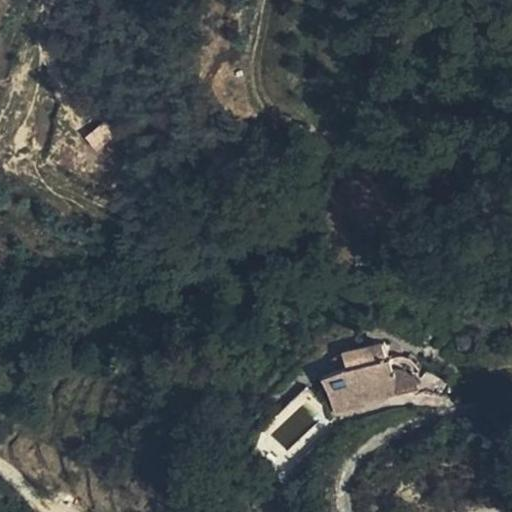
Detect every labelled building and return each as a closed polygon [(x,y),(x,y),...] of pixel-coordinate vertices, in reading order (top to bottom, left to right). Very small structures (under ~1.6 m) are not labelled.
[(84,136),(96,153),(115,141),(104,123),(84,136)] [(388,355),(384,339),(344,349),(344,353),(333,357),(334,364),(346,359),(347,365),(323,374),(336,413),(356,408),(362,400),(417,384),(414,375),(410,371),(406,368),(403,367),(394,368),(391,355),(388,355)] [(408,356),(391,355),(394,368),(403,367),(406,368),(410,371),(414,375),(418,368),(408,356)] [(306,384),(264,425),(272,432),(307,399),(316,408),(323,401),(306,384)] [(304,465),(297,460),(291,471),(298,475),(304,465)]
